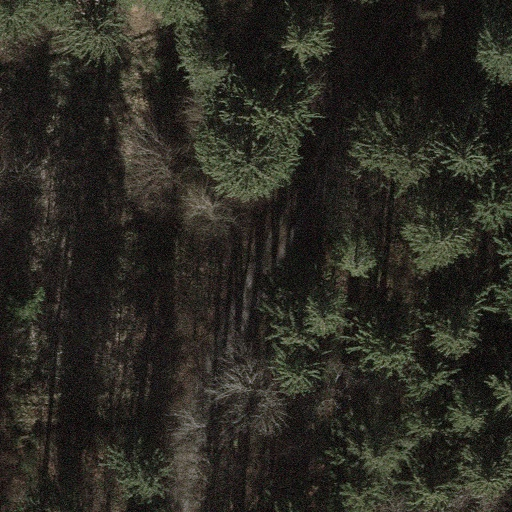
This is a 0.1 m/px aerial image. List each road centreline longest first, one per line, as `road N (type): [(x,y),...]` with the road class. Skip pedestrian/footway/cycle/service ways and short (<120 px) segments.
road 1 (track): [(415,0),(320,177),(178,484),(179,511)]
road 2 (track): [(0,52),(186,0)]
